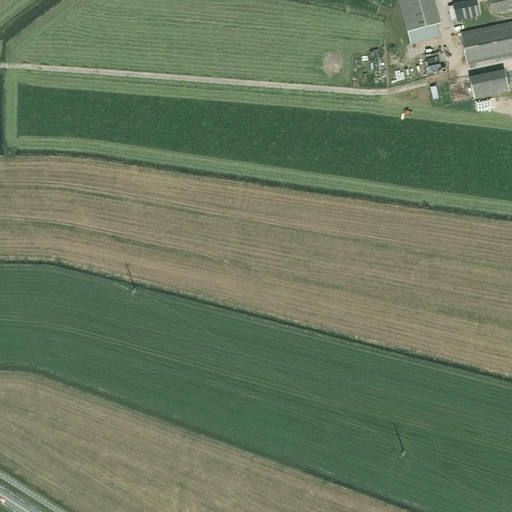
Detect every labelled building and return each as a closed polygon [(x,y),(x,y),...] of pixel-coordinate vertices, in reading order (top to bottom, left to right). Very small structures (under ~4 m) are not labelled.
[(398,0),(407,32),(437,24),(430,0),(398,0)] [(511,0),(487,0),(490,13),(511,8),(511,0)] [(480,16),(478,6),(454,11),(456,21),(480,16)] [(511,54),(511,22),(460,33),(466,64),(511,54)] [(437,53),(429,55),(430,62),(438,60),(437,53)] [(511,57),(502,58),(502,67),(511,67),(511,57)] [(505,74),(470,81),(473,99),(509,91),(505,74)] [(438,98),(435,85),(429,86),(432,100),(438,98)]
